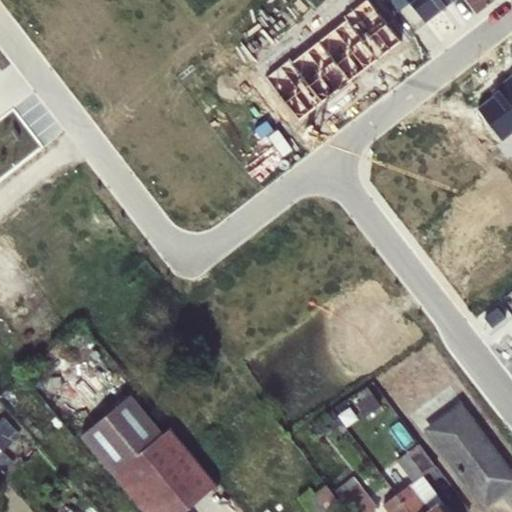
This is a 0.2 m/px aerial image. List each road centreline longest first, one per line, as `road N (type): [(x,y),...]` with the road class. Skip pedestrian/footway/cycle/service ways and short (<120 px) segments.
road 1 (residential): [(324,160),(208,249),(188,254),(171,248),(32,69)]
road 2 (residential): [(511,408),(324,160)]
road 3 (residential): [(324,160),(511,14)]
